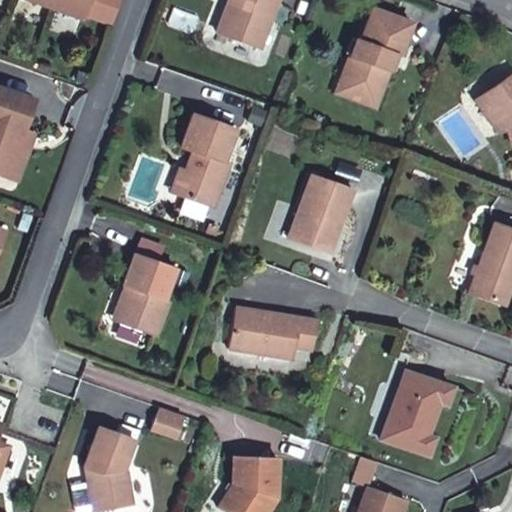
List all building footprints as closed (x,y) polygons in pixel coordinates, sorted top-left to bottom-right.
[(23,0),(51,9),(54,0),(23,0)] [(54,0),(51,9),(82,20),(89,0),(54,0)] [(225,0),(229,5),(226,13),(220,14),(215,29),(259,44),(273,0),(225,0)] [(229,5),(225,0),(224,0),(220,14),(226,13),(229,5)] [(333,26),(326,47),(331,48),(325,66),(357,76),(369,39),(374,40),(385,7),(363,0),(345,0),(336,28),(333,26)] [(331,48),(326,47),(325,50),(315,82),(351,93),(357,76),(325,66),(331,48)] [(511,74),(508,70),(481,93),(494,110),(491,113),(498,130),(505,128),(511,144),(511,143),(511,74)] [(0,156),(15,161),(22,142),(17,141),(31,96),(0,85),(0,156)] [(494,110),(481,93),(475,98),(494,131),(498,130),(491,113),(494,110)] [(184,169),(177,190),(212,202),(226,158),(222,157),(232,126),(190,112),(179,146),(190,150),(187,159),(190,160),(188,167),(184,169)] [(0,156),(0,169),(18,176),(28,145),(22,142),(15,161),(0,156)] [(171,188),(177,190),(184,169),(178,167),(171,188)] [(331,214),(338,216),(348,184),(307,171),(286,236),(321,247),(331,214)] [(327,249),(338,216),(331,214),(321,247),(327,249)] [(511,263),(511,227),(488,220),(465,290),(500,301),(511,263)] [(130,288),(119,322),(157,334),(169,298),(166,297),(177,264),(134,250),(122,286),(130,288)] [(111,319),(119,322),(130,288),(122,286),(111,319)] [(315,315),(237,305),(231,346),(294,354),(296,344),(311,346),(315,315)] [(404,366),(381,436),(429,451),(435,433),(428,431),(439,398),(446,400),(452,382),(404,366)] [(183,415),(159,407),(153,425),(177,433),(183,415)] [(99,426),(87,462),(92,467),(88,475),(88,503),(129,503),(129,469),(124,467),(134,438),(99,426)] [(254,511),(262,498),(272,504),(277,495),(278,453),(233,452),(232,480),(219,505),(232,511),(254,511)] [(399,511),(406,496),(367,482),(356,511),(399,511)] [(267,511),(272,504),(262,498),(254,511),(267,511)]
